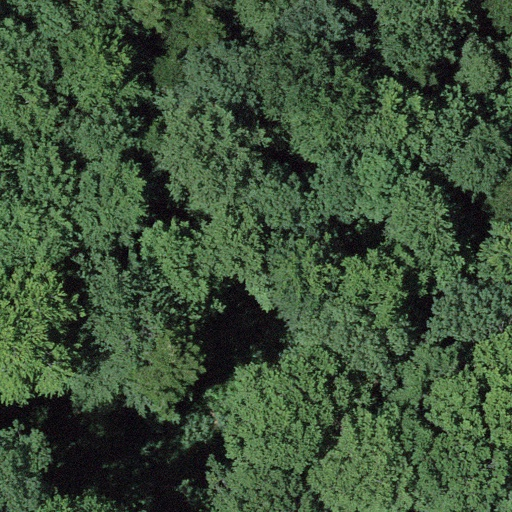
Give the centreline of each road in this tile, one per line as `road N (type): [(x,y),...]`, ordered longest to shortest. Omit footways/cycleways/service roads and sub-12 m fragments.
road 1 (track): [(0,371),(56,365),(376,267)]
road 2 (track): [(376,267),(313,481),(289,511)]
road 3 (track): [(376,267),(511,82)]
